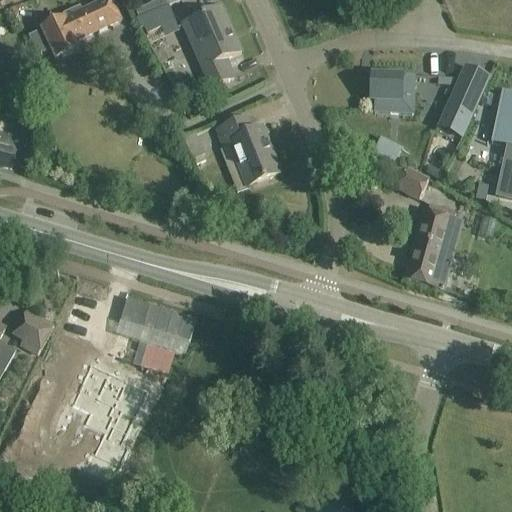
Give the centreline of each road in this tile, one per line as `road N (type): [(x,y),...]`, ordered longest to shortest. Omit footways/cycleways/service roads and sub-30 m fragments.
road 1 (residential): [(316,309),(337,229),(282,65)]
road 2 (tertiary): [(229,285),(0,220)]
road 3 (residential): [(511,57),(373,38),(282,65)]
road 4 (residential): [(428,511),(415,432),(442,340)]
road 5 (tertiary): [(442,340),(316,309)]
